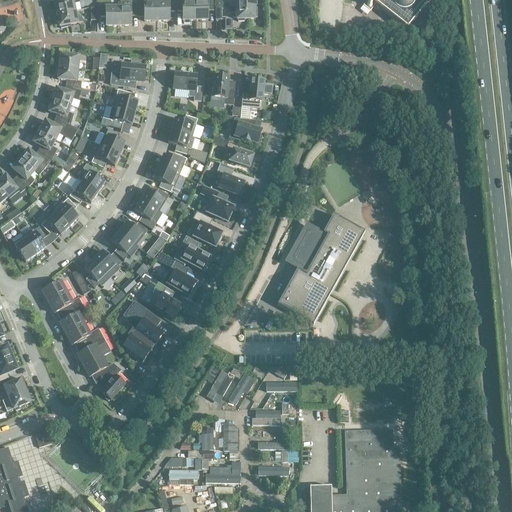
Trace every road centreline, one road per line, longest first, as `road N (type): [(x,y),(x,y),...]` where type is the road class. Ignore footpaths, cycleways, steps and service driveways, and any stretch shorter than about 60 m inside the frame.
road 1 (unclassified): [(503,511),(478,294),(455,152),(442,123),(390,67),(295,54)]
road 2 (residential): [(65,419),(90,435),(107,431),(179,343),(230,261),(266,175),(295,54)]
road 3 (primary): [(476,0),(511,342)]
road 4 (residential): [(24,285),(81,240),(127,178),(151,118),(162,48)]
road 5 (unclassified): [(118,511),(197,415),(236,415),(247,482),(282,511)]
road 6 (residential): [(65,419),(84,392),(24,285)]
road 7 (residential): [(6,293),(65,419)]
road 8 (primary): [(511,135),(497,0)]
road 9 (residential): [(295,54),(162,48)]
road 10 (residential): [(44,42),(35,102),(0,159)]
